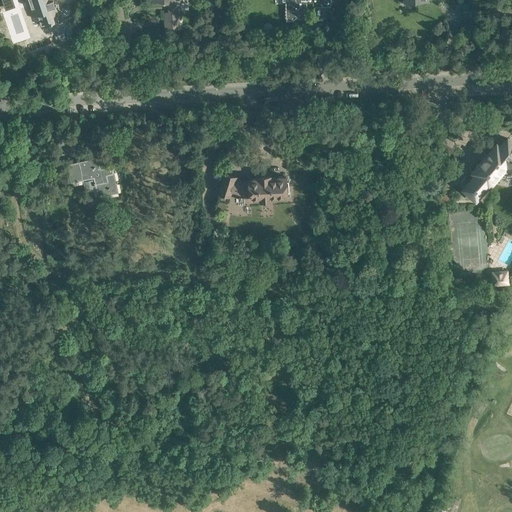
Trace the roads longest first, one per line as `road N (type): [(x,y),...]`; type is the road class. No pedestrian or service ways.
road 1 (unclassified): [(0,102),(511,73)]
road 2 (track): [(24,246),(0,111)]
